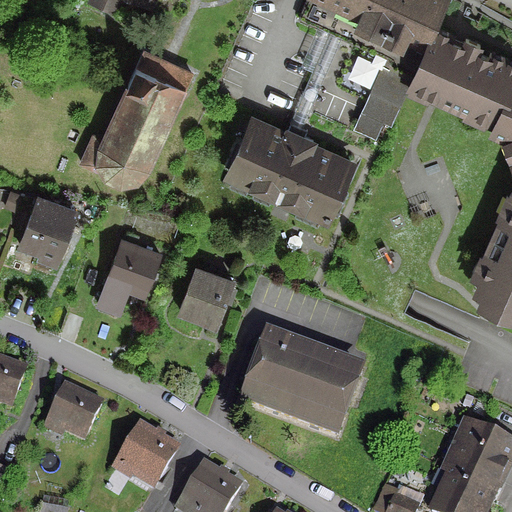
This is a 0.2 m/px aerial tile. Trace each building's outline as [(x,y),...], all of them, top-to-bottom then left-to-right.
[(410,77),(432,28),(444,0),(304,0),(296,18),(388,59),(380,77),(387,80),(383,91),(400,99),(410,77)] [(469,104),(495,115),(511,82),(511,64),(488,54),(486,58),(475,53),(478,46),(464,39),(460,47),(449,42),(451,37),(432,28),(410,77),(427,85),(424,90),(467,109),(469,104)] [(175,108),(190,75),(140,52),(125,85),(128,86),(102,143),(90,137),(79,163),(104,174),(105,176),(119,183),(134,180),(137,175),(141,177),(172,107),(175,108)] [(511,82),(495,115),(490,128),(510,137),(511,136),(511,82)] [(380,121),(362,113),(355,130),(372,138),(380,121)] [(309,145),(311,141),(285,129),(283,134),(251,119),(241,141),(243,142),(228,175),(326,219),(328,214),(325,213),(337,184),(340,185),(349,163),(309,145)] [(13,210),(18,196),(9,192),(4,207),(13,210)] [(52,265),(54,265),(74,212),(35,197),(17,245),(39,253),(41,250),(56,255),(52,265)] [(511,206),(507,218),(501,216),(483,258),(488,261),(475,290),(501,302),(498,308),(511,314),(511,206)] [(143,290),(141,295),(143,295),(158,255),(119,240),(96,304),(118,312),(128,285),(143,290)] [(177,310),(215,324),(231,282),(193,267),(177,310)] [(358,372),(266,337),(242,400),(335,435),(358,372)] [(23,371),(0,362),(0,403),(10,407),(23,371)] [(99,405),(63,387),(43,427),(45,428),(49,419),(63,426),(62,429),(83,440),(99,405)] [(430,511),(483,511),(511,451),(511,444),(471,425),(430,511)] [(152,487),(175,450),(160,440),(161,439),(155,436),(154,437),(138,427),(112,469),(113,469),(118,462),(132,470),(130,474),(152,487)] [(201,466),(175,507),(176,508),(181,500),(195,509),(193,511),(223,511),(238,488),(222,479),(223,478),(218,474),(217,476),(201,466)] [(0,498),(10,473),(0,469),(0,498)] [(373,511),(414,511),(416,509),(393,499),(396,493),(382,487),(372,511),(373,511)]
